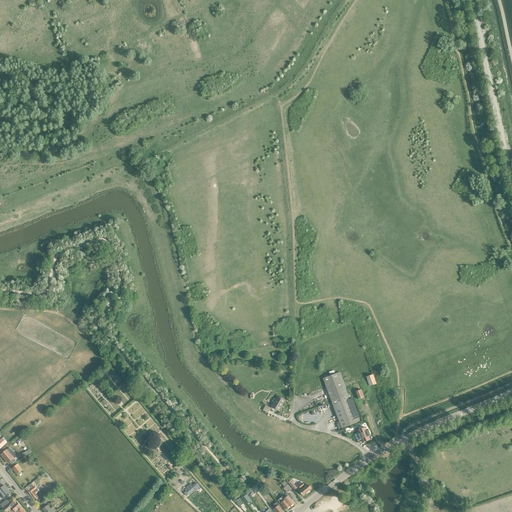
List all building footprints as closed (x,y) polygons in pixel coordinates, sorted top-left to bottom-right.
[(340,372),(323,378),(332,401),(348,395),(348,394),(347,390),(340,372)] [(373,375),(366,377),(369,386),(376,384),(373,375)] [(355,392),(358,399),(363,397),(361,390),(355,392)] [(348,395),(332,401),(339,420),(335,421),(338,429),(342,428),(359,422),(357,418),(360,417),(353,399),(350,399),(348,395)] [(278,396),(275,400),(274,399),(272,402),(274,403),(271,407),(279,411),(285,400),(278,396)] [(271,408),(266,405),(263,410),(268,413),(271,408)] [(365,427),(358,430),(359,433),(355,435),(357,440),(357,441),(362,439),(363,443),(370,440),(369,437),(371,436),(371,435),(370,436),(368,430),(366,431),(365,427)] [(3,453),(1,455),(4,458),(5,460),(6,460),(8,463),(9,462),(11,464),(16,461),(14,458),(17,456),(12,451),(9,448),(7,450),(5,451),(4,452),(3,453)] [(17,475),(22,470),(17,464),(12,468),(17,475)] [(291,489),(288,485),(285,481),(282,484),(284,487),(283,488),(287,493),(291,489)] [(190,483),(183,488),(185,491),(188,494),(189,495),(195,490),(196,491),(200,487),(196,482),(192,485),(190,483)] [(44,498),(39,492),(39,490),(38,489),(37,489),(32,483),(25,488),(27,491),(32,498),(35,501),(38,499),(39,501),(44,498)] [(0,492),(5,499),(11,494),(4,485),(2,487),(0,485),(0,492)] [(299,491),(303,496),(311,489),(312,488),(310,486),(309,487),(307,485),(305,486),(304,486),(300,489),(301,490),(299,491)] [(286,493),(282,496),(290,506),(294,503),(291,500),(292,499),(288,494),(287,495),(286,493)] [(246,494),(243,497),(249,504),(252,501),(246,494)] [(282,496),(278,500),(286,510),(290,506),(282,496)] [(6,511),(7,511),(11,508),(14,511),(16,511),(25,511),(21,507),(17,502),(16,502),(14,499),(3,508),(6,511)] [(275,511),(283,511),(281,509),(282,508),(277,502),(271,506),(275,511)]
